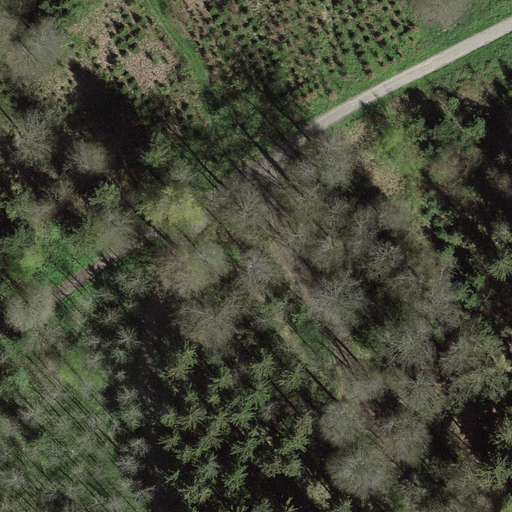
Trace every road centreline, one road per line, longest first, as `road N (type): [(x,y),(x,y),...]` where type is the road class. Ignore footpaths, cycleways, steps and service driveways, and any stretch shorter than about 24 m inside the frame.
road 1 (track): [(427,511),(249,167)]
road 2 (track): [(190,202),(153,279),(144,355),(158,511)]
road 3 (track): [(511,25),(249,167)]
road 4 (track): [(249,167),(0,324)]
